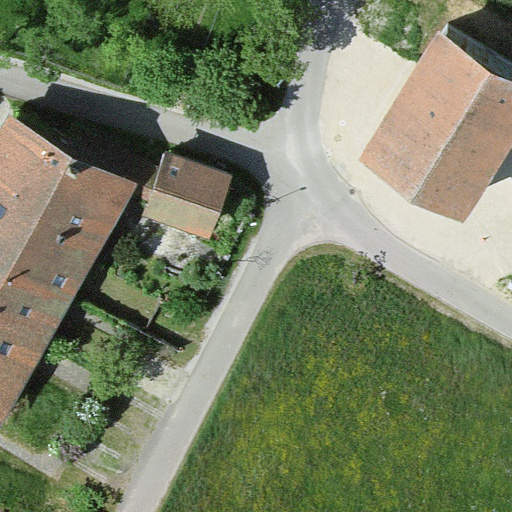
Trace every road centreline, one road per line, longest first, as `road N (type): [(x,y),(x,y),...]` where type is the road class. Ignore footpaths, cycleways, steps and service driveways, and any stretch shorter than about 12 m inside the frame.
road 1 (unclassified): [(334,0),(299,203),(511,320)]
road 2 (track): [(299,203),(137,511)]
